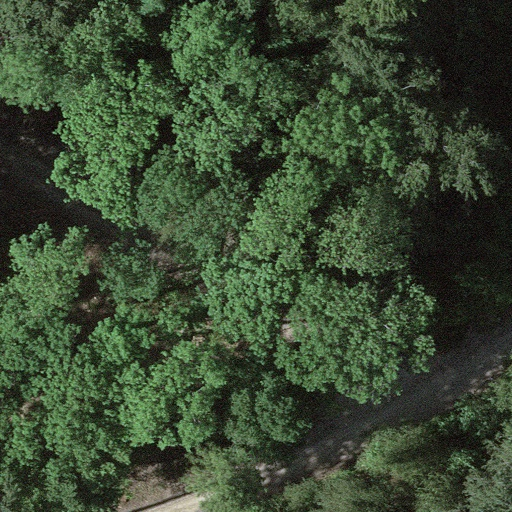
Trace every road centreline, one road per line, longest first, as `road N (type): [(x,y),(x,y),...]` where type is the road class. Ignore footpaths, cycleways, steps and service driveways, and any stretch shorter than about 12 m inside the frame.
road 1 (track): [(0,147),(241,296),(451,381)]
road 2 (tertiary): [(511,344),(488,363),(178,511)]
